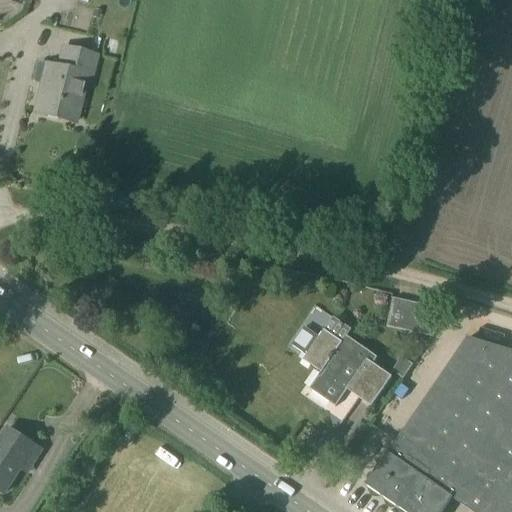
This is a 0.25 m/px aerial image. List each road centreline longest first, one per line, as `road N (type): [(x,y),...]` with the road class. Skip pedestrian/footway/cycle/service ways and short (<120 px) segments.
road 1 (unclassified): [(0,222),(34,214),(426,287),(511,312)]
road 2 (secondary): [(305,511),(0,298)]
